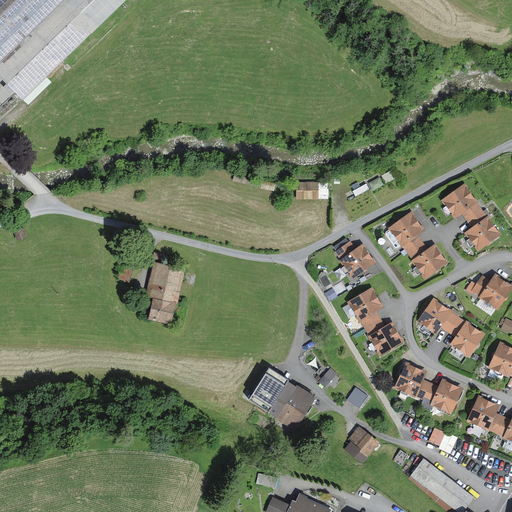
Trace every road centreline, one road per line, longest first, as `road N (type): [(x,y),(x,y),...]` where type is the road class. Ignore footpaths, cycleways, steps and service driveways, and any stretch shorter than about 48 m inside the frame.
road 1 (unclassified): [(354,226),(296,253),(252,257),(53,208)]
road 2 (track): [(409,444),(360,425),(301,371),(294,358),(302,268)]
road 3 (track): [(409,444),(296,253)]
road 4 (unclassified): [(511,145),(354,226)]
road 5 (residential): [(410,302),(411,340),(426,362),(508,400)]
